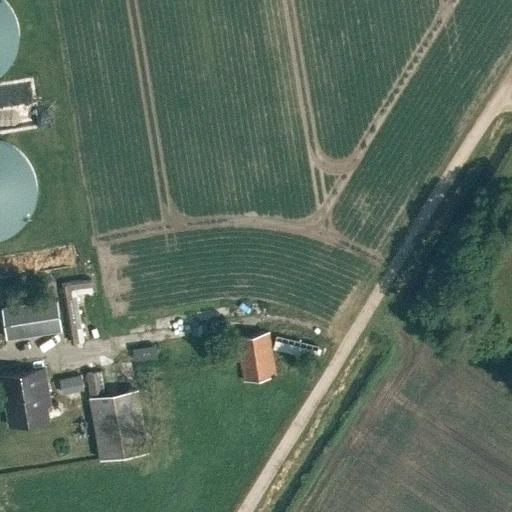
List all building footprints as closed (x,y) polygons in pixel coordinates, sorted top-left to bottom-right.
[(0,33),(0,24),(5,5),(0,4),(0,75),(10,36),(0,33)] [(0,230),(34,217),(0,131),(0,230)] [(62,282),(66,339),(82,338),(79,280),(62,282)] [(3,308),(8,339),(63,331),(58,299),(3,308)] [(244,381),(277,375),(269,331),(237,337),(236,337),(244,381)] [(50,420),(47,405),(50,405),(50,404),(51,404),(46,369),(0,375),(0,387),(3,406),(3,407),(7,407),(10,426),(50,420)] [(80,375),(68,377),(71,391),(83,389),(80,375)] [(100,457),(148,449),(138,387),(89,395),(100,457)]
